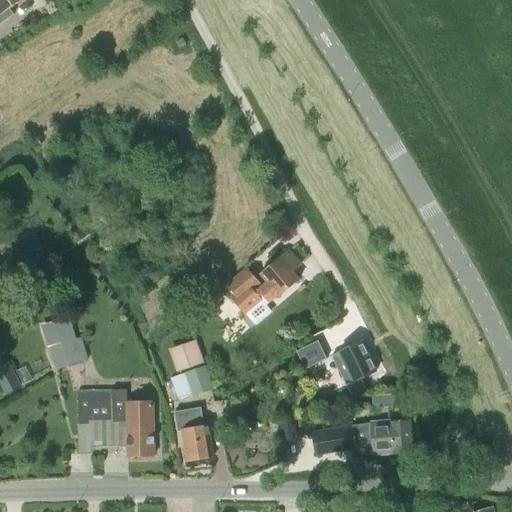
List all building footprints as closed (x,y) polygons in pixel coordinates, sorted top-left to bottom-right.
[(22,0),(0,0),(0,23),(12,15),(9,11),(22,0)] [(180,50),(186,46),(183,39),(176,43),(180,50)] [(268,296),(264,299),(270,305),(300,279),(293,271),(300,265),(289,251),(261,275),(270,285),(263,291),(268,296)] [(264,299),(268,296),(263,291),(247,271),(230,285),(238,295),(233,299),(246,314),(264,299)] [(70,319),(43,327),(49,348),(55,369),(78,363),(88,360),(82,338),(76,340),(70,319)] [(196,342),(170,351),(178,373),(204,364),(196,342)] [(362,342),(332,357),(347,386),(377,372),(362,342)] [(319,343),(297,354),(305,370),(327,360),(319,343)] [(0,368),(0,385),(5,396),(21,388),(8,364),(0,368)] [(193,397),(212,390),(204,367),(186,374),(193,397)] [(126,403),(126,390),(78,391),(79,434),(91,433),(91,423),(127,422),(128,457),(154,456),(153,403),(126,403)] [(213,458),(207,426),(203,426),(200,408),(174,413),(177,432),(181,431),(187,462),(213,458)] [(355,446),(372,444),(373,456),(393,454),(393,457),(412,455),(410,420),(370,424),(352,427),(351,423),(346,424),(347,428),(312,433),(316,456),(355,449),(355,446)] [(281,428),(283,441),(295,439),(293,426),(281,428)]
